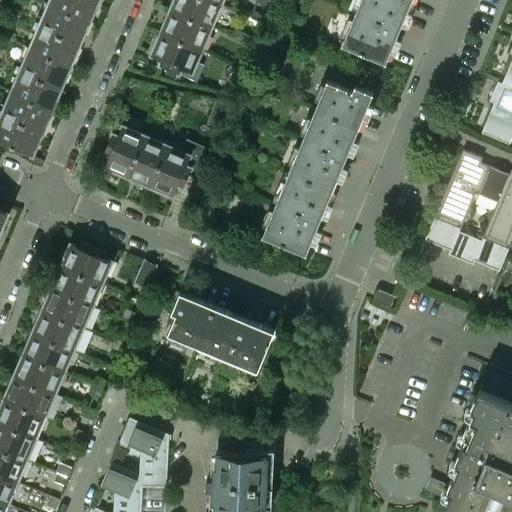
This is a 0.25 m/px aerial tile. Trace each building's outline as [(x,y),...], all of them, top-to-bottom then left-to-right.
[(0,22),(9,0),(0,0),(0,2),(0,22)] [(90,18),(98,0),(50,0),(50,1),(90,18)] [(212,25),(222,2),(217,0),(174,0),(171,7),(212,25)] [(401,25),(407,11),(411,0),(360,0),(343,43),(386,61),(398,33),(402,35),(405,26),(401,25)] [(71,63),(90,18),(50,1),(31,46),(71,63)] [(203,46),(212,25),(171,7),(162,28),(203,46)] [(254,10),(251,16),(260,20),(263,14),(254,10)] [(198,57),(203,46),(162,28),(152,53),(162,58),(160,63),(197,79),(205,60),(198,57)] [(511,45),(510,52),(511,52),(511,58),(502,82),(511,86),(511,45)] [(53,106),(71,63),(31,46),(13,89),(53,106)] [(236,53),(233,62),(241,65),(245,57),(236,53)] [(359,127),(370,100),(374,91),(355,84),(353,89),(328,78),(315,108),(359,127)] [(511,86),(502,82),(499,89),(495,87),(489,100),(494,102),(481,131),(509,143),(511,135),(511,86)] [(0,138),(33,152),(53,106),(13,89),(0,119),(0,138)] [(221,127),(231,104),(216,99),(206,121),(221,127)] [(348,153),(354,139),(359,127),(315,108),(289,171),(334,190),(344,164),(347,165),(351,155),(348,153)] [(128,175),(146,134),(123,125),(118,135),(113,133),(105,152),(110,155),(105,165),(128,175)] [(150,184),(168,144),(146,134),(128,175),(150,184)] [(185,144),(170,138),(168,144),(150,184),(172,194),(177,183),(182,185),(190,167),(198,170),(208,146),(187,137),(185,144)] [(497,200),(509,173),(480,161),(482,157),(470,151),(468,156),(461,153),(434,216),(447,221),(459,227),(461,227),(476,191),(497,200)] [(323,215),(328,203),(334,190),(289,171),(263,233),(306,252),(318,224),(321,226),(321,225),(325,216),(323,215)] [(499,270),(511,238),(511,174),(509,173),(497,200),(482,236),(484,237),(495,242),(486,264),(499,270)] [(0,232),(9,211),(0,206),(0,232)] [(437,244),(447,221),(434,216),(425,238),(437,244)] [(450,249),(459,227),(447,221),(437,244),(450,249)] [(460,258),(471,232),(461,227),(459,227),(450,249),(448,253),(460,258)] [(484,237),(482,236),(471,232),(460,258),(473,263),(474,259),(484,237)] [(486,264),(495,242),(484,237),(474,259),(486,264)] [(102,281),(111,259),(101,255),(103,250),(84,241),(81,247),(71,242),(61,264),(102,281)] [(147,286),(156,264),(145,259),(135,281),(147,286)] [(92,304),(102,281),(61,264),(52,287),(92,304)] [(83,326),(92,304),(52,287),(42,309),(83,326)] [(390,306),(394,297),(395,295),(378,288),(374,299),(390,306)] [(257,369),(274,329),(249,318),(249,316),(241,312),(240,314),(180,289),(171,309),(176,311),(167,331),(257,369)] [(73,348),(83,326),(42,309),(33,331),(73,348)] [(64,370),(73,348),(33,331),(23,353),(64,370)] [(55,392),(64,370),(23,353),(14,375),(55,392)] [(511,511),(511,371),(490,363),(477,394),(476,393),(472,403),(473,404),(472,407),(475,408),(469,421),(468,420),(464,430),(465,431),(464,434),(467,435),(462,448),(460,447),(456,457),(458,458),(456,461),(459,462),(454,475),(453,475),(449,485),(453,487),(449,496),(447,495),(445,502),(444,501),(439,511),(441,511),(440,511),(511,511)] [(53,417),(62,396),(55,392),(14,375),(5,397),(45,414),(53,417)] [(97,375),(93,383),(102,387),(105,379),(97,375)] [(0,420),(36,436),(45,414),(5,397),(0,408),(0,420)] [(166,485),(169,438),(171,438),(171,434),(130,416),(120,439),(143,449),(142,473),(143,474),(142,484),(166,485)] [(0,446),(27,458),(36,436),(0,420),(0,446)] [(263,511),(266,452),(261,453),(256,447),(256,445),(243,444),(243,439),(242,439),(241,451),(217,450),(216,477),(207,477),(206,488),(215,488),(214,511),(263,511)] [(120,464),(127,449),(118,445),(112,461),(120,464)] [(0,472),(17,480),(27,458),(0,446),(0,472)] [(141,511),(142,484),(143,474),(142,473),(120,464),(112,461),(111,460),(101,483),(117,490),(115,511),(141,511)] [(0,496),(9,501),(17,480),(0,472),(0,496)] [(0,511),(3,511),(9,501),(0,496),(0,511)] [(51,496),(47,504),(56,508),(60,499),(51,496)]
